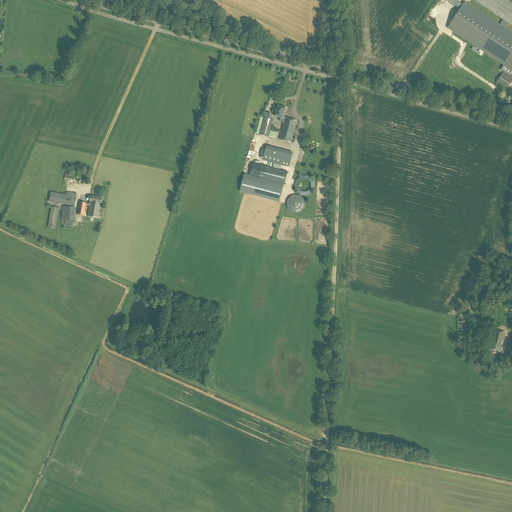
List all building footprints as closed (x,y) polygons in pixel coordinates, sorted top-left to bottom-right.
[(445,0),(453,5),(456,0),(471,0),(511,26),(511,33),(465,2),(448,28),(503,65),(500,70),(503,72),(495,84),(506,91),(511,81),(511,4),(505,0),(445,0)] [(291,143),(297,121),(284,118),(287,108),(277,106),(274,115),(281,117),(280,122),(284,123),(279,140),(291,143)] [(264,117),(259,134),(269,137),(274,119),(270,118),(271,114),(265,113),(264,117)] [(293,152),(266,146),(263,160),(267,161),(280,165),(289,167),(293,152)] [(284,185),(288,172),(253,162),(250,176),(284,185)] [(77,181),(78,176),(69,175),(69,173),(65,172),(64,179),(77,181)] [(284,185),(250,176),(244,174),(244,175),(240,191),(243,192),(279,202),(284,185)] [(66,195),(50,192),(48,202),(74,206),(76,196),(76,194),(67,192),(66,195)] [(101,204),(102,198),(90,196),(89,202),(89,203),(86,203),(79,202),(77,214),(84,216),(86,206),(88,206),(87,216),(98,218),(101,204)] [(74,221),(76,207),(62,206),(61,220),(65,220),(65,225),(74,226),(74,221)] [(55,229),(58,208),(51,207),(47,228),(55,229)] [(47,224),(50,209),(43,208),(41,223),(47,224)] [(500,352),(505,333),(494,330),(489,349),(500,352)]
